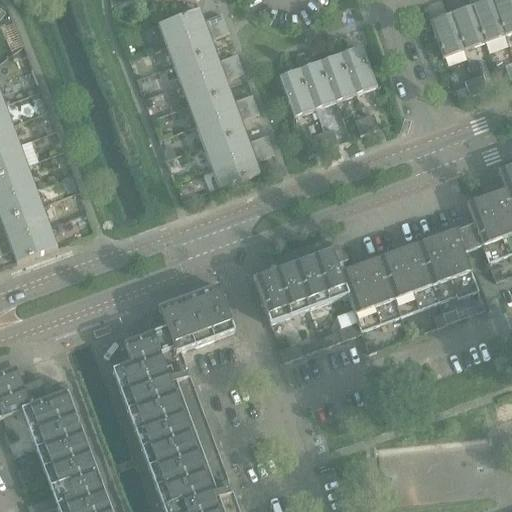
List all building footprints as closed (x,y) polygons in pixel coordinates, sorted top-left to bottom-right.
[(511,0),(498,0),(492,2),(506,39),(511,36),(511,0)] [(472,10),(485,46),(506,39),(492,2),(472,10)] [(451,17),(465,54),(485,46),(472,10),(451,17)] [(226,27),(223,18),(204,25),(200,14),(159,29),(167,49),(226,27)] [(444,62),(465,54),(451,17),(430,25),(444,62)] [(226,27),(167,49),(174,69),(214,54),(211,44),(230,37),(226,27)] [(347,56),(342,58),(357,99),(378,91),(363,50),(354,54),(352,50),(346,52),(347,56)] [(214,54),(174,69),(182,89),(241,67),(238,58),(219,65),(214,54)] [(357,99),(342,58),(333,61),(332,57),(326,59),(327,63),(322,65),(337,106),(357,99)] [(337,106),(322,65),(313,69),(311,65),(306,67),(307,71),(302,72),(316,113),(337,106)] [(241,67),(182,89),(189,110),(230,94),(226,84),(245,77),(241,67)] [(295,121),(316,113),(302,72),(293,76),(291,72),(286,74),(287,78),(280,80),(295,121)] [(484,76),(475,80),(480,96),(490,92),(484,76)] [(465,83),(471,99),(480,96),(475,80),(465,83)] [(230,94),(189,110),(197,130),(256,108),(253,99),(234,106),(230,94)] [(0,133),(12,129),(5,108),(0,110),(0,133)] [(256,108),(197,130),(204,150),(245,135),(241,125),(260,118),(256,108)] [(373,115),(364,119),(370,136),(380,133),(373,115)] [(370,136),(364,119),(355,122),(361,140),(370,136)] [(0,155),(20,149),(12,129),(0,133),(0,155)] [(333,131),(324,134),(330,151),(340,148),(333,131)] [(330,151),(324,134),(314,138),(321,155),(330,151)] [(245,135),(204,150),(212,171),(271,148),(268,139),(249,146),(245,135)] [(32,144),(24,146),(35,184),(44,181),(32,144)] [(275,158),(271,148),(212,171),(220,192),(260,177),(256,165),(275,158)] [(0,179),(27,169),(20,149),(0,155),(0,179)] [(0,202),(35,189),(27,169),(0,179),(0,202)] [(511,169),(497,175),(504,195),(467,209),(474,228),(463,232),(340,278),(337,269),(347,265),(341,249),(253,282),(270,329),(292,321),(291,318),(327,305),(328,308),(348,300),(357,326),(361,336),(456,301),(457,304),(479,296),(464,258),(471,255),(482,251),(488,266),(511,257),(511,169)] [(0,221),(1,225),(43,209),(35,189),(0,202),(0,221)] [(0,248),(50,230),(43,209),(1,225),(5,236),(0,237),(0,248)] [(17,267),(58,251),(50,230),(0,248),(0,259),(13,255),(17,267)] [(495,286),(504,283),(500,272),(491,275),(495,286)] [(182,356),(186,355),(235,337),(218,289),(159,310),(161,317),(151,320),(153,325),(148,327),(152,339),(125,349),(132,368),(114,375),(164,511),(239,511),(232,492),(182,356)] [(473,306),(477,318),(485,315),(481,303),(473,306)] [(433,321),(438,332),(446,329),(442,318),(433,321)] [(362,338),(361,336),(357,326),(339,333),(343,345),(362,338)] [(306,359),(340,346),(337,337),(303,349),(306,359)] [(369,358),(377,355),(373,343),(365,346),(369,358)] [(284,367),(303,360),(299,348),(279,355),(284,367)] [(0,423),(23,415),(52,495),(54,501),(29,510),(30,511),(53,511),(58,511),(112,511),(99,477),(66,386),(47,393),(43,384),(24,391),(17,372),(0,378),(0,423)] [(5,436),(9,448),(22,443),(18,431),(5,436)] [(32,470),(19,475),(24,487),(36,482),(32,470)]
